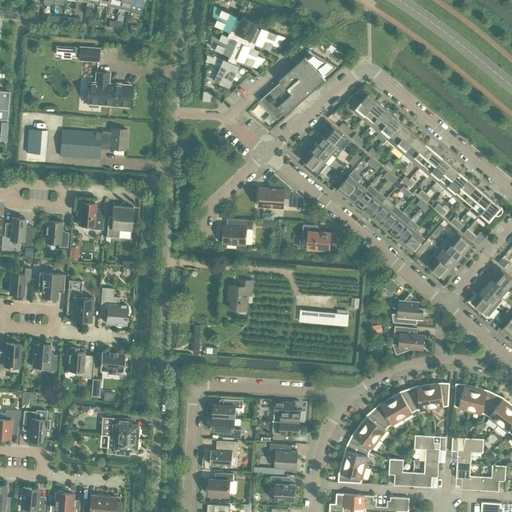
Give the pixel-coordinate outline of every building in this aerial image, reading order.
[(118,8),(120,0),(109,0),(108,6),(118,8)] [(129,11),(131,0),(120,0),(118,8),(129,11)] [(131,0),(129,11),(139,14),(143,0),(131,0)] [(222,9),(215,6),(214,17),(218,19),(215,24),(230,31),(228,36),(222,33),(220,38),(213,35),(212,47),(215,48),(215,49),(230,55),(228,60),(224,58),(214,81),(230,88),(240,65),(236,63),(238,59),(253,65),(257,67),(265,58),(258,55),(260,50),(254,47),(256,43),(271,49),(273,44),(277,46),(285,37),(278,34),(262,27),(261,29),(257,27),(259,23),(243,16),(241,20),(237,18),(238,16),(222,9)] [(99,48),(80,47),(79,59),(98,60),(99,48)] [(337,66),(314,52),(260,99),(277,119),(337,66)] [(109,73),(96,72),(96,73),(95,90),(88,90),(87,103),(89,103),(88,106),(97,107),(98,104),(129,106),(130,85),(108,83),(109,74),(109,73)] [(10,91),(0,90),(0,109),(8,110),(10,91)] [(363,118),(377,100),(369,93),(368,93),(367,92),(366,92),(365,92),(363,92),(362,93),(361,94),(360,95),(360,96),(360,97),(360,98),(360,99),(360,100),(361,100),(361,101),(362,101),(354,110),(363,118)] [(371,125),(385,107),(377,100),(363,118),(371,125)] [(379,132),(394,114),(385,107),(371,125),(379,132)] [(387,139),(402,121),(394,114),(379,132),(387,139)] [(396,146),(410,128),(402,121),(387,139),(396,146)] [(348,135),(352,130),(343,122),(339,127),(348,135)] [(332,125),(325,134),(338,145),(346,136),(332,125)] [(47,130),(25,128),(22,128),(21,152),(45,154),(47,130)] [(101,133),(100,147),(109,148),(126,149),(127,129),(111,128),(111,132),(102,131),(102,133),(101,133)] [(404,153),(418,135),(410,128),(396,146),(404,153)] [(59,155),(99,158),(100,147),(101,133),(61,130),(59,155)] [(352,138),(356,142),(360,137),(356,133),(352,138)] [(338,145),(325,134),(318,142),(331,153),(338,145)] [(412,160),(427,142),(418,135),(404,153),(412,160)] [(365,141),(360,137),(356,142),(361,145),(365,141)] [(331,153),(318,142),(311,150),(324,162),(331,153)] [(420,167),(435,149),(427,142),(412,160),(420,167)] [(368,152),(373,156),(377,151),(372,147),(368,152)] [(429,174),(443,157),(435,149),(420,167),(429,174)] [(328,164),(324,162),(311,150),(303,159),(311,165),(307,169),(316,177),(328,164)] [(381,155),(377,151),(373,156),(377,159),(381,155)] [(357,153),(353,157),(357,161),(361,156),(357,153)] [(367,162),(372,165),(375,161),(371,157),(367,162)] [(437,181),(451,164),(443,157),(429,174),(437,181)] [(385,166),(389,170),(393,165),(389,161),(385,166)] [(445,188),(460,171),(451,164),(437,181),(445,188)] [(398,169),(393,165),(389,170),(394,173),(398,169)] [(346,195),(358,181),(362,177),(353,169),(338,188),(346,195)] [(343,169),(339,174),(343,177),(347,173),(343,169)] [(453,195),(468,178),(460,171),(445,188),(453,195)] [(303,207),(303,206),(304,197),(296,191),(274,173),(268,180),(272,184),(269,187),(259,187),(259,195),(258,195),(258,197),(259,197),(258,205),(284,207),(284,198),(289,198),(290,199),(289,206),(303,207)] [(401,180),(406,184),(410,179),(405,175),(401,180)] [(462,202),(476,185),(468,178),(453,195),(462,202)] [(414,183),(410,179),(406,184),(410,187),(414,183)] [(355,202),(366,188),(358,181),(346,195),(355,202)] [(363,209),(375,195),(378,191),(370,184),(366,188),(355,202),(363,209)] [(470,209),(484,192),(476,185),(462,202),(470,209)] [(418,194),(422,198),(426,193),(422,189),(418,194)] [(371,216),(383,202),(387,198),(378,191),(375,195),(363,209),(371,216)] [(478,216),(493,199),(484,192),(470,209),(478,216)] [(431,197),(426,193),(422,198),(427,202),(431,197)] [(421,207),(424,203),(420,199),(416,204),(421,207)] [(501,206),(493,199),(478,216),(487,223),(494,214),(495,214),(495,215),(496,215),(497,215),(498,215),(499,215),(500,215),(501,214),(502,213),(502,212),(503,212),(503,211),(503,210),(503,209),(503,208),(502,207),(502,206),(501,206)] [(86,228),(102,229),(104,214),(97,213),(95,211),(95,203),(80,202),(80,209),(78,209),(77,210),(76,215),(78,217),(79,217),(78,224),(84,224),(84,226),(86,228)] [(379,223),(391,209),(383,202),(371,216),(379,223)] [(439,212),(443,207),(438,203),(434,208),(439,212)] [(108,216),(106,236),(119,237),(119,229),(131,230),(133,206),(113,205),(112,216),(108,216)] [(391,209),(379,223),(388,230),(399,216),(403,212),(395,205),(391,209)] [(447,211),(443,207),(439,212),(443,216),(447,211)] [(396,237),(408,223),(411,219),(403,212),(399,216),(388,230),(396,237)] [(433,218),(438,222),(441,218),(437,214),(433,218)] [(22,245),(33,246),(35,228),(27,227),(25,225),(25,218),(24,218),(24,217),(19,216),(19,218),(11,217),(11,223),(5,222),(4,237),(10,237),(10,239),(23,240),(22,245)] [(455,226),(459,221),(455,217),(451,222),(455,226)] [(223,242),(246,244),(247,228),(253,229),(254,220),(231,218),(231,226),(224,226),(223,242)] [(59,242),(59,246),(67,247),(68,232),(61,231),(62,221),(47,220),(45,241),(59,242)] [(464,225),(459,221),(455,226),(460,229),(464,225)] [(404,244),(416,230),(408,223),(396,237),(404,244)] [(303,235),(301,235),(300,247),(330,249),(331,232),(318,231),(318,225),(303,224),(303,235)] [(440,232),(436,228),(432,233),(437,236),(440,232)] [(468,228),(464,233),(473,240),(477,236),(468,228)] [(424,238),(416,230),(404,244),(413,251),(424,238)] [(458,232),(451,241),(465,252),(472,244),(458,232)] [(465,252),(451,241),(444,249),(458,260),(465,252)] [(426,248),(422,245),(418,249),(423,253),(426,248)] [(451,269),(458,260),(444,249),(437,257),(451,269)] [(451,269),(437,257),(433,254),(426,262),(443,277),(451,269)] [(11,273),(9,293),(23,294),(24,279),(30,280),(31,268),(25,267),(24,274),(11,273)] [(511,277),(501,268),(494,277),(507,288),(511,282),(511,277)] [(52,291),(63,292),(65,274),(39,272),(37,289),(42,290),(43,294),(47,295),(50,294),(52,291)] [(507,288),(494,277),(487,285),(500,297),(507,288)] [(391,278),(384,287),(391,294),(399,284),(391,278)] [(77,319),(77,320),(92,321),(91,320),(93,298),(94,298),(94,297),(80,296),(82,280),(81,280),(81,282),(69,281),(69,279),(68,279),(66,313),(78,314),(78,319),(77,319)] [(230,308),(247,310),(249,287),(253,287),(253,280),(240,279),(240,286),(230,285),(229,294),(232,294),(230,308)] [(503,299),(500,297),(487,285),(480,293),(496,308),(503,299)] [(107,309),(106,322),(126,324),(126,314),(128,312),(129,308),(127,306),(127,305),(119,304),(119,297),(113,296),(114,288),(102,287),(100,308),(107,309)] [(496,308),(480,293),(472,302),(489,316),(496,308)] [(408,296),(408,295),(403,300),(399,300),(398,313),(392,313),(393,322),(417,324),(418,318),(423,318),(424,316),(425,315),(426,313),(426,311),(424,310),(424,308),(418,307),(419,302),(412,301),(412,299),(408,296)] [(348,313),(301,309),(299,321),(347,325),(348,313)] [(504,322),(508,317),(504,314),(500,318),(504,322)] [(511,316),(503,328),(511,335),(511,334),(511,316)] [(408,327),(395,326),(395,334),(400,335),(399,344),(393,344),(397,354),(411,348),(423,349),(425,335),(407,333),(408,327)] [(0,350),(0,368),(4,368),(4,365),(19,366),(21,344),(6,343),(5,350),(2,351),(0,350)] [(50,345),(35,343),(34,351),(32,350),(32,356),(33,356),(33,366),(40,366),(40,369),(55,371),(57,354),(52,354),(49,351),(50,345)] [(66,353),(66,360),(68,361),(68,370),(77,370),(76,376),(90,378),(92,359),(84,359),(84,352),(79,351),(79,347),(69,347),(69,354),(66,353)] [(109,352),(101,351),(99,369),(107,370),(107,373),(114,373),(115,370),(123,371),(124,353),(116,352),(115,352),(115,353),(110,353),(110,351),(109,351),(109,352)] [(100,379),(93,379),(91,395),(98,395),(100,379)] [(441,382),(429,383),(432,407),(448,405),(450,382),(441,382)] [(432,407),(429,383),(417,385),(409,388),(416,409),(432,407)] [(470,410),(476,386),(464,383),(456,383),(454,405),(470,410)] [(486,414),(496,393),(488,390),(476,386),(470,410),(486,414)] [(416,409),(409,388),(401,390),(390,397),(403,417),(416,409)] [(511,403),(503,397),(496,393),(486,414),(498,423),(511,405),(511,403)] [(403,417),(390,397),(380,403),(373,408),(389,425),(403,417)] [(213,415),(213,417),(235,418),(236,407),(242,407),(244,406),(244,399),(222,398),(222,404),(214,404),(213,410),(212,410),(212,415),(213,415)] [(275,402),(274,420),(300,422),(301,410),(295,409),(295,402),(287,401),(287,403),(275,402)] [(511,405),(498,423),(511,433),(511,432),(511,405)] [(389,425),(373,408),(368,414),(360,424),(379,438),(389,425)] [(5,412),(0,411),(0,436),(10,438),(10,432),(17,432),(19,410),(5,409),(5,412)] [(36,412),(24,411),(23,423),(30,424),(29,439),(44,441),(45,428),(49,429),(49,420),(46,419),(46,411),(36,410),(36,412)] [(107,435),(137,437),(137,435),(138,433),(139,428),(137,427),(138,424),(129,423),(129,419),(110,417),(109,429),(104,428),(104,434),(101,434),(107,435)] [(235,418),(213,417),(213,418),(212,418),(211,423),(213,423),(212,430),(220,430),(220,436),(241,437),(241,429),(234,429),(235,418)] [(299,434),(300,422),(274,420),(273,439),(285,439),(285,433),(299,434)] [(369,451),(379,438),(360,424),(352,434),(349,441),(369,451)] [(447,436),(436,435),(415,434),(414,448),(426,449),(425,460),(439,461),(440,449),(446,450),(447,436)] [(136,439),(137,437),(107,435),(107,440),(108,440),(108,447),(106,447),(106,453),(126,454),(127,449),(136,450),(136,448),(137,446),(138,441),(136,439)] [(458,451),(457,462),(471,463),(472,451),(483,452),(484,438),(453,436),(452,450),(458,451)] [(216,449),(211,449),(210,464),(235,466),(238,459),(239,441),(217,440),(216,449)] [(365,466),(369,451),(349,441),(345,448),(342,460),(365,466)] [(288,444),(270,443),(270,447),(270,450),(272,452),(276,452),(275,467),(297,469),(298,451),(289,450),(287,448),(287,445),(288,445),(288,444)] [(413,485),(414,472),(403,471),(404,459),(390,458),(389,474),(395,474),(394,484),(413,485)] [(361,482),(365,466),(342,460),(339,472),(338,481),(361,482)] [(438,477),(439,461),(425,460),(424,472),(414,472),(413,485),(431,487),(432,476),(438,477)] [(480,489),(481,476),(470,475),(471,463),(457,462),(456,478),(462,478),(461,488),(480,489)] [(492,476),(481,476),(480,489),(499,491),(499,480),(505,481),(506,465),(492,464),(492,476)] [(234,473),(220,472),(219,479),(209,478),(208,494),(230,495),(230,480),(233,481),(234,473)] [(295,501),(296,484),(288,483),(286,481),(286,477),(287,477),(287,476),(272,475),(271,476),(272,476),(271,480),(273,482),(276,483),(276,485),(274,488),(274,493),(275,497),(275,500),(295,501)] [(6,486),(0,485),(0,511),(3,511),(3,510),(10,511),(12,497),(5,496),(6,486)] [(33,511),(44,511),(45,499),(38,499),(39,488),(22,487),(22,493),(21,493),(19,495),(19,499),(20,501),(21,501),(21,507),(28,507),(28,509),(29,511),(33,511)] [(54,498),(55,500),(54,511),(78,511),(80,500),(73,499),(73,493),(64,492),(62,490),(58,490),(54,493),(54,498)] [(90,501),(84,500),(82,511),(101,511),(103,494),(97,493),(96,494),(90,494),(90,501)] [(354,508),(355,494),(337,493),(336,503),(330,503),(329,511),(343,511),(344,507),(354,508)] [(109,494),(103,494),(101,511),(120,511),(122,503),(116,502),(116,496),(110,496),(109,494)] [(381,511),(382,506),(376,506),(376,499),(374,499),(374,495),(355,494),(354,508),(365,508),(364,511),(381,511)] [(387,506),(382,506),(381,511),(397,511),(398,510),(409,511),(409,497),(390,496),(390,500),(387,500),(387,506)] [(503,511),(504,507),(501,507),(501,503),(482,502),(481,511),(503,511)]
